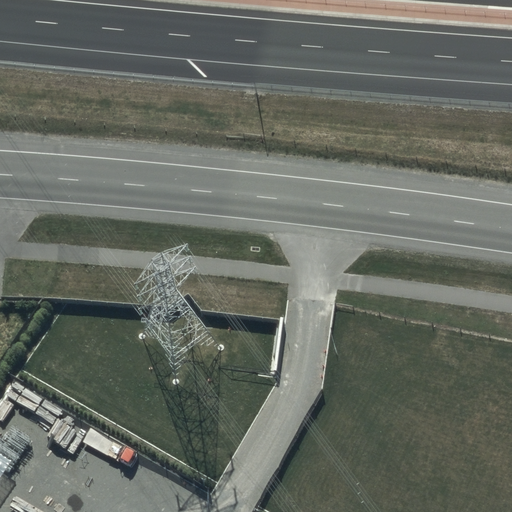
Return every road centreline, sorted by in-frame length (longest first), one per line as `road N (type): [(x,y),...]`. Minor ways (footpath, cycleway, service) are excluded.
road 1 (secondary): [(511,234),(0,179)]
road 2 (motorway): [(511,60),(0,17)]
